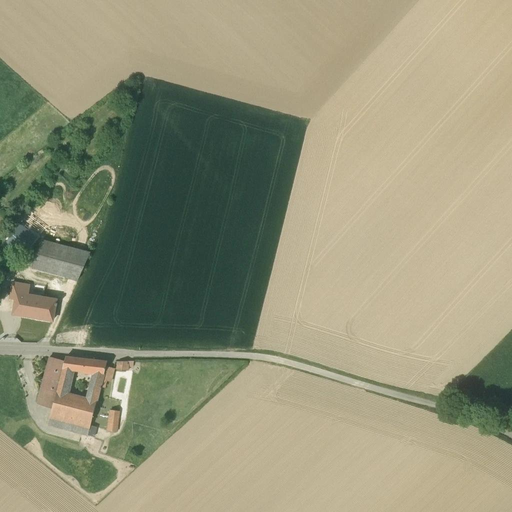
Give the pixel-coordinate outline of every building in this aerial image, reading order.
[(69,175),(74,169),(69,164),(64,170),(69,175)] [(39,240),(32,269),(66,278),(77,281),(90,253),(39,240)] [(16,300),(14,314),(53,321),(56,300),(29,295),(31,286),(13,283),(9,299),(16,300)] [(0,304),(5,306),(11,286),(2,284),(0,292),(0,342),(2,342),(2,326),(0,326),(0,304)] [(114,369),(106,367),(107,362),(65,358),(64,361),(50,357),(49,357),(36,403),(53,408),(49,425),(95,436),(97,427),(92,426),(101,387),(104,387),(106,380),(110,381),(114,369)] [(128,371),(128,367),(133,367),(133,361),(118,362),(116,370),(128,371)] [(117,432),(119,412),(111,411),(108,430),(117,432)]
